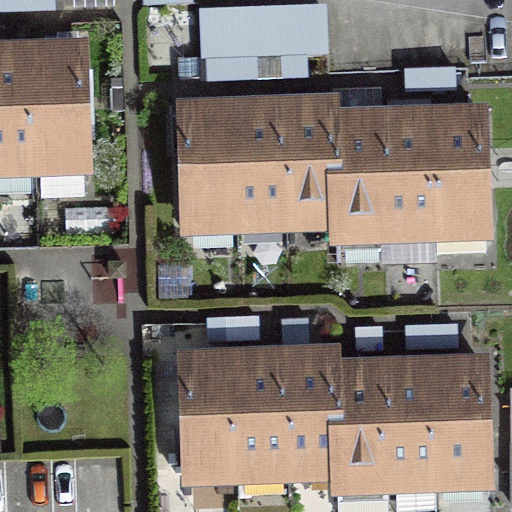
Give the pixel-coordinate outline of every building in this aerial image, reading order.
[(201,0),(153,0),(153,12),(201,10),(201,0)] [(340,16),(210,21),(212,66),(342,60),(340,16)] [(0,62),(0,199),(125,193),(117,56),(0,62)] [(511,116),(365,125),(363,98),(190,108),(198,253),(354,244),(355,263),(511,253),(511,116)] [(357,373),(355,346),(182,356),(190,501),(346,492),(347,510),(511,500),(511,465),(506,364),(357,373)]
